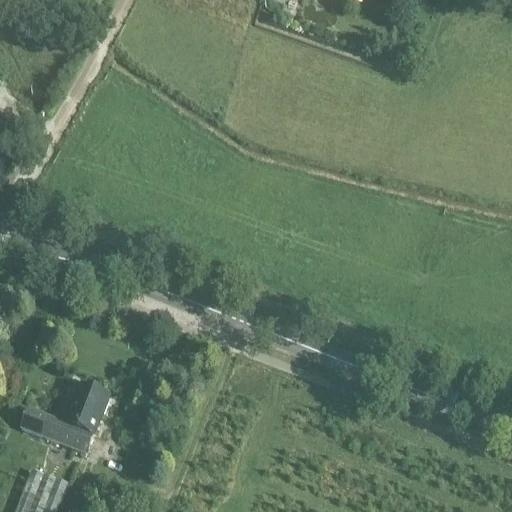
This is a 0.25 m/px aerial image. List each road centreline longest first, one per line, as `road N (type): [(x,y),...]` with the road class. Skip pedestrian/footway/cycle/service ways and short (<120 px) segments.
road 1 (tertiary): [(511,429),(109,272),(0,248)]
road 2 (track): [(0,240),(126,0)]
